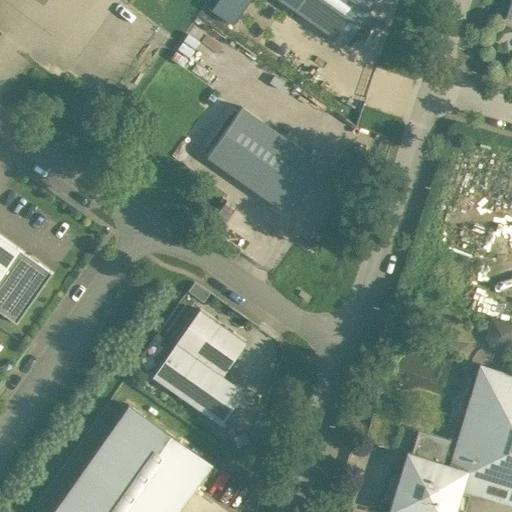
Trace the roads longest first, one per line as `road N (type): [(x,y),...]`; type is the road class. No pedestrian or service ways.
road 1 (unclassified): [(432,87),(340,348)]
road 2 (unclassified): [(145,227),(0,431)]
road 3 (unclassified): [(145,227),(208,258),(340,348)]
road 4 (unclassified): [(0,122),(145,227)]
road 5 (unclassified): [(340,348),(285,511)]
